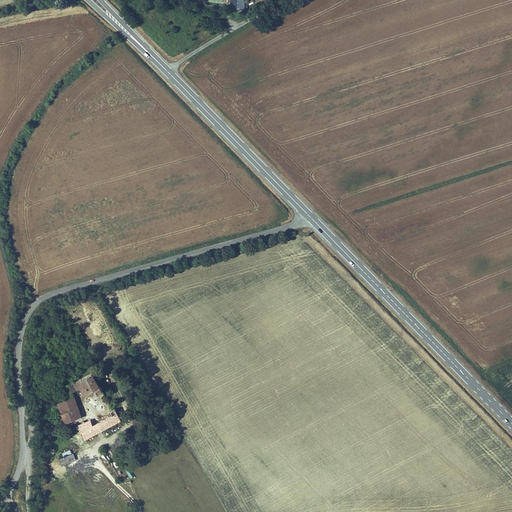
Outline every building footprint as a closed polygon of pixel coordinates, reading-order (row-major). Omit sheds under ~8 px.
[(230,0),(230,7),(245,8),(245,0),(230,0)] [(92,374),(77,382),(81,389),(85,396),(95,391),(97,389),(99,393),(104,390),(101,386),(99,387),(92,374)] [(71,385),(74,394),(81,389),(77,382),(71,385)] [(74,394),(71,385),(55,393),(64,417),(59,419),(60,423),(82,415),(74,394)] [(116,411),(110,413),(112,417),(98,424),(102,432),(121,424),(116,411)] [(92,426),(89,420),(79,424),(76,425),(77,427),(79,426),(85,439),(96,434),(92,426)] [(98,424),(92,426),(96,434),(102,432),(98,424)] [(72,454),(58,460),(61,467),(75,460),(72,454)]
